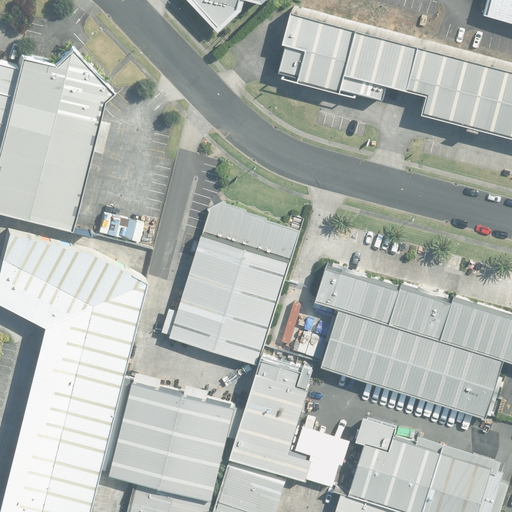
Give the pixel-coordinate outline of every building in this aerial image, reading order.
[(275,0),(277,0),(276,0),(209,0),(229,22),(251,2),(251,0),(275,0)] [(511,0),(490,0),(488,10),(511,16),(511,0)] [(511,60),(289,3),(272,67),(381,95),(386,76),(426,87),(421,106),(511,129),(511,60)] [(48,54),(18,45),(0,114),(0,200),(66,217),(104,67),(67,33),(48,54)] [(0,114),(15,54),(0,49),(0,114)] [(129,201),(104,194),(98,221),(122,227),(129,201)] [(212,196),(170,331),(259,358),(261,353),(301,223),(212,196)] [(0,509),(0,511),(85,511),(143,275),(91,248),(13,228),(0,276),(0,295),(49,318),(0,509)] [(318,294),(340,301),(321,361),(487,413),(506,353),(511,354),(511,312),(453,294),(452,296),(401,280),(400,283),(328,261),(318,294)] [(313,320),(296,315),(291,334),(308,339),(313,320)] [(315,369),(261,353),(259,358),(230,452),(305,475),(311,455),(291,448),(315,369)] [(207,511),(233,402),(132,379),(110,470),(137,476),(128,511),(207,511)] [(366,438),(350,489),(422,511),(500,511),(511,476),(511,468),(395,432),(398,422),(366,412),(358,436),(366,438)] [(230,458),(213,511),(274,511),(286,476),(230,458)] [(422,511),(350,489),(342,487),(334,511),(422,511)]
